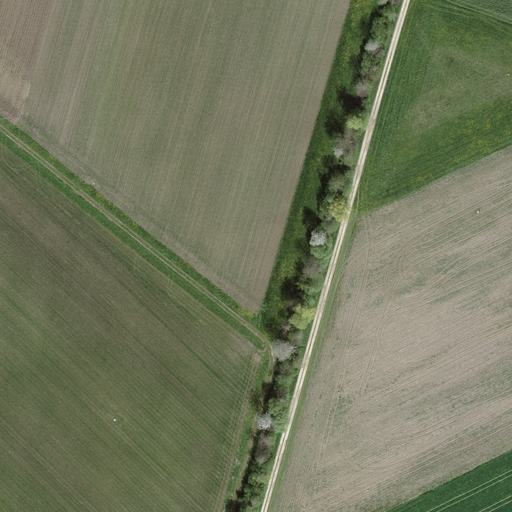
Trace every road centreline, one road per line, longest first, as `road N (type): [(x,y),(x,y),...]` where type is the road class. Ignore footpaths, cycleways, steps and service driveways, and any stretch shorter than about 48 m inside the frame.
road 1 (track): [(265,511),(409,0)]
road 2 (track): [(0,127),(269,344),(271,365),(232,511)]
